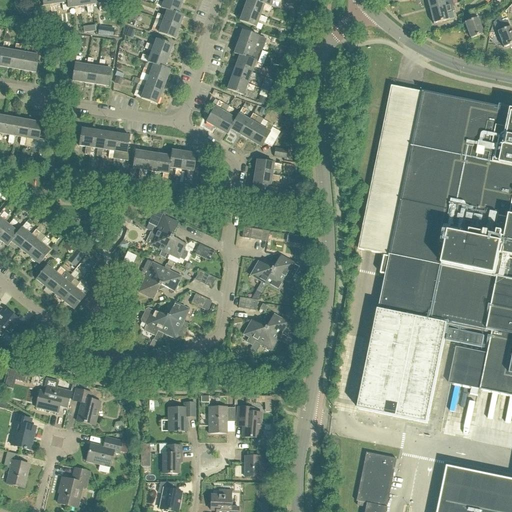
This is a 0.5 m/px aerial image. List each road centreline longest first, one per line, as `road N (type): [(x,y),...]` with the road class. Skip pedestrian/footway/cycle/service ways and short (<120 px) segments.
road 1 (unclassified): [(298,511),(298,462),(328,283),(316,72),(328,43),(367,6)]
road 2 (residential): [(0,281),(98,357),(155,365),(215,340),(226,313),(238,161),(182,127)]
road 3 (residential): [(182,127),(43,102),(0,86)]
road 4 (tertiary): [(511,77),(439,58),(367,6)]
road 5 (residential): [(182,127),(219,0)]
